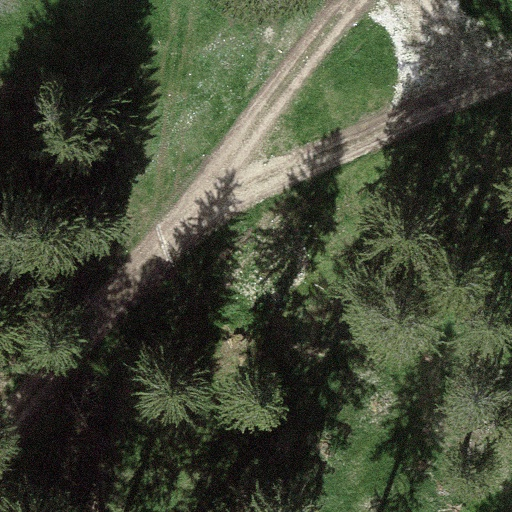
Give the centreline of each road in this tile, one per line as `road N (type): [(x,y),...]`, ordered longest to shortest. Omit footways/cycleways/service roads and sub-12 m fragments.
road 1 (track): [(0,449),(238,200),(354,139),(511,78)]
road 2 (track): [(365,0),(281,111),(238,200)]
